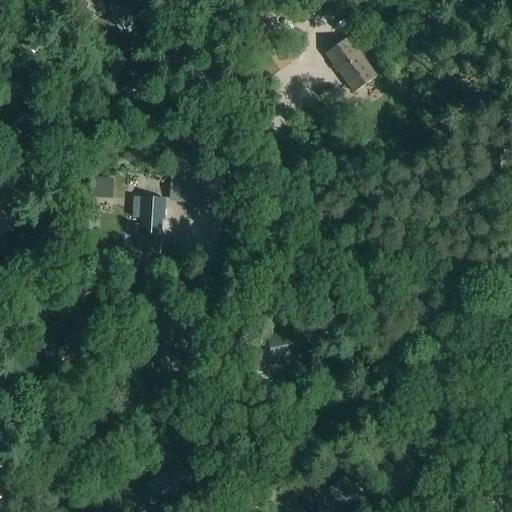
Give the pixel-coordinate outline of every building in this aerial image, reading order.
[(89,0),(96,10),(108,2),(120,21),(140,8),(134,0),(89,0)] [(84,4),(72,11),(77,19),(89,11),(84,4)] [(37,54),(50,38),(25,17),(13,32),(17,36),(17,37),(37,54)] [(348,40),(326,56),(355,95),(376,79),(348,40)] [(298,44),(296,45),(284,53),(290,63),(304,54),(298,44)] [(25,89),(16,76),(6,84),(15,96),(25,89)] [(12,96),(6,101),(2,97),(0,98),(0,109),(14,128),(28,116),(12,96)] [(170,170),(168,203),(203,205),(205,172),(170,170)] [(167,201),(134,199),(133,219),(143,220),(142,234),(141,252),(161,253),(162,235),(163,218),(165,218),(167,201)] [(0,240),(0,241),(15,227),(0,210),(0,240)] [(65,316),(44,338),(58,352),(73,337),(70,334),(75,328),(84,336),(91,329),(71,310),(66,316),(65,316)] [(198,334),(191,332),(158,321),(144,362),(174,372),(182,347),(192,351),(198,334)] [(306,351),(302,330),(268,337),(274,364),(291,361),(290,355),(306,351)] [(325,430),(355,413),(348,399),(318,416),(325,430)] [(190,483),(178,463),(165,471),(138,489),(146,501),(153,511),(162,511),(196,491),(204,485),(199,478),(190,483)] [(350,481),(349,482),(346,478),(327,494),(330,497),(341,511),(355,511),(367,503),(350,481)] [(386,495),(376,503),(382,511),(388,511),(395,507),(386,495)]
